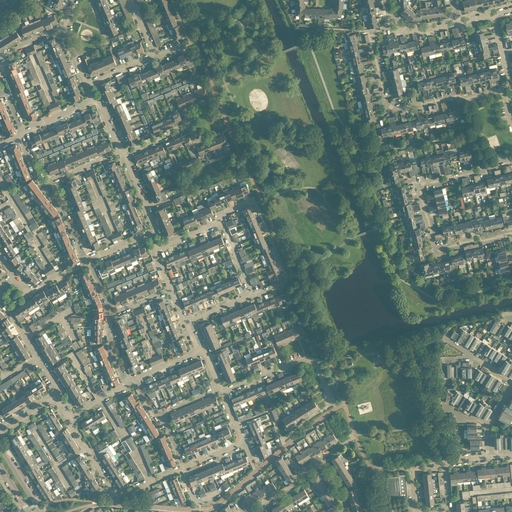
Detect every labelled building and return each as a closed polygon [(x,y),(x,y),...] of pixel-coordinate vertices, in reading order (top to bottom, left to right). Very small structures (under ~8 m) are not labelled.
[(54,1),(52,0),(50,6),(58,9),(59,6),(61,6),(62,4),(54,1)] [(439,0),(437,0),(439,17),(445,16),(444,7),(442,7),(442,6),(439,6),(439,0)] [(471,10),(468,0),(466,0),(462,1),(462,0),(458,0),(461,8),(464,7),(465,11),(471,10)] [(468,0),(471,10),(477,8),(474,0),(468,0)] [(474,0),(477,8),(482,7),(480,0),(474,0)] [(407,1),(399,2),(400,11),(401,11),(401,12),(405,15),(404,16),(405,16),(406,17),(405,17),(406,17),(406,16),(410,20),(411,19),(412,20),(421,19),(420,11),(416,11),(407,4),(407,1)] [(160,7),(163,12),(171,9),(168,3),(160,7)] [(99,8),(102,13),(110,10),(107,4),(99,8)] [(304,17),(305,17),(305,8),(305,4),(304,4),(296,4),(296,15),(304,15),(304,17)] [(361,8),(362,13),(380,9),(379,6),(374,8),(374,5),(365,7),(361,8)] [(310,8),(310,17),(318,17),(319,17),(319,9),(310,8)] [(330,9),(330,16),(341,17),(341,8),(334,8),(330,8),(330,9)] [(163,12),(165,18),(173,14),(171,9),(163,12)] [(366,17),(376,15),(375,12),(380,11),(380,9),(362,13),(363,15),(367,14),(368,17),(366,17)] [(102,13),(104,19),(112,15),(110,10),(102,13)] [(51,14),(48,16),(53,27),(52,26),(58,23),(56,20),(58,15),(56,14),(52,16),(51,14)] [(112,15),(104,19),(106,24),(113,21),(118,19),(116,14),(112,15)] [(165,18),(167,23),(175,20),(173,14),(165,18)] [(363,22),(363,24),(381,19),(380,17),(375,19),(375,16),(376,15),(366,17),(367,20),(363,22)] [(48,17),(43,20),(47,30),(53,27),(48,16),(48,17)] [(40,19),(37,20),(41,30),(46,28),(47,30),(43,20),(41,21),(40,19)] [(133,19),(128,21),(131,29),(136,26),(133,19)] [(381,19),(363,24),(364,26),(368,25),(369,28),(377,26),(376,23),(381,22),(381,19)] [(34,23),(32,24),(35,33),(41,30),(37,20),(33,22),(34,23)] [(167,23),(170,29),(179,25),(178,25),(175,20),(167,23)] [(105,25),(107,30),(115,27),(113,21),(106,24),(105,25)] [(29,23),(26,25),(30,35),(35,33),(32,24),(30,25),(29,23)] [(30,35),(26,25),(22,26),(23,28),(21,29),(24,37),(30,35)] [(172,34),(181,30),(179,25),(170,29),(171,28),(173,34),(172,34)] [(115,27),(107,30),(110,36),(118,33),(115,27)] [(455,40),(451,41),(453,48),(454,50),(460,48),(455,28),(452,29),(453,34),(454,34),(455,40)] [(458,28),(455,28),(460,48),(466,47),(464,38),(460,39),(459,33),(458,28)] [(13,34),(11,35),(16,42),(21,39),(15,30),(12,32),(13,34)] [(181,30),(172,34),(174,40),(182,36),(181,33),(182,32),(181,30)] [(473,31),(475,41),(490,37),(489,35),(484,36),(483,32),(480,33),(480,30),(473,31)] [(345,36),(347,42),(368,37),(368,34),(356,36),(356,33),(350,35),(349,32),(345,33),(345,36)] [(393,34),(390,35),(394,52),(395,55),(399,54),(401,54),(399,45),(398,42),(395,43),(393,34)] [(8,35),(5,37),(11,46),(16,42),(11,35),(9,36),(8,35)] [(384,55),(394,52),(390,35),(387,36),(389,44),(386,45),(386,43),(381,44),(384,55)] [(427,46),(429,55),(430,58),(436,57),(431,36),(428,37),(430,46),(427,46)] [(434,36),(431,36),(436,57),(442,55),(441,52),(439,44),(436,44),(434,36)] [(3,40),(1,41),(6,49),(11,46),(5,37),(2,39),(3,40)] [(347,42),(348,49),(357,46),(356,43),(369,40),(368,37),(347,42)] [(475,41),(477,47),(486,45),(485,41),(491,40),(490,37),(475,41)] [(47,43),(49,47),(60,42),(59,40),(56,41),(54,38),(49,40),(48,38),(38,43),(40,46),(47,43)] [(415,41),(411,42),(413,51),(419,49),(417,39),(414,40),(415,41)] [(451,39),(445,41),(447,50),(453,48),(453,50),(454,50),(451,41),(451,39)] [(407,41),(404,42),(407,52),(408,55),(409,55),(414,54),(414,53),(413,51),(411,42),(408,43),(407,43),(407,41)] [(443,43),(439,44),(441,52),(447,51),(447,50),(445,41),(442,41),(443,43)] [(51,46),(53,51),(61,48),(60,45),(61,44),(60,42),(49,47),(51,46)] [(130,42),(127,43),(129,45),(132,54),(136,52),(137,51),(135,45),(134,43),(131,44),(130,42)] [(140,42),(135,45),(137,51),(138,53),(144,50),(141,43),(140,42)] [(402,44),(399,45),(401,54),(407,52),(404,42),(402,42),(402,44)] [(423,57),(429,55),(427,46),(423,47),(422,42),(419,42),(423,57)] [(89,69),(92,75),(95,73),(96,74),(113,67),(113,66),(116,64),(114,59),(116,58),(111,45),(107,47),(108,49),(109,48),(112,55),(88,65),(85,59),(87,58),(86,55),(82,57),(87,70),(89,69)] [(129,45),(122,48),(125,56),(132,54),(129,45)] [(477,47),(474,48),(476,54),(480,53),(489,51),(493,50),(492,47),(488,48),(487,48),(486,45),(477,47)] [(348,49),(345,49),(347,55),(350,54),(367,50),(366,47),(358,49),(357,46),(348,49)] [(51,56),(52,58),(65,53),(64,51),(63,51),(61,48),(53,51),(55,54),(51,56)] [(125,56),(122,48),(117,50),(121,58),(125,56)] [(350,54),(347,55),(348,61),(351,61),(360,59),(359,55),(368,53),(367,50),(350,54)] [(490,57),(489,51),(480,53),(481,59),(490,57)] [(57,60),(58,62),(66,59),(65,56),(66,55),(65,53),(52,58),(53,61),(57,60)] [(185,54),(183,55),(187,64),(188,67),(194,65),(193,62),(189,54),(186,55),(185,54)] [(188,67),(187,64),(183,55),(178,57),(182,66),(183,70),(188,67)] [(178,58),(173,61),(176,69),(182,66),(178,57),(178,58)] [(58,62),(60,68),(70,64),(69,62),(67,62),(66,59),(58,62)] [(351,61),(353,67),(367,63),(366,61),(361,62),(360,59),(351,61)] [(9,67),(5,69),(6,71),(18,66),(15,61),(7,64),(9,67)] [(173,61),(167,63),(171,71),(176,69),(173,61)] [(161,64),(165,73),(171,71),(167,63),(162,65),(161,64)] [(367,63),(353,67),(354,73),(363,71),(362,67),(368,66),(367,63)] [(60,68),(63,74),(71,70),(69,67),(71,67),(70,64),(60,68)] [(161,64),(156,66),(161,78),(166,76),(165,73),(161,64)] [(497,64),(489,66),(490,69),(489,69),(491,76),(494,86),(497,86),(495,80),(500,79),(500,76),(499,73),(497,73),(496,67),(497,67),(497,64)] [(18,66),(6,71),(7,74),(9,73),(10,76),(18,73),(21,72),(19,68),(21,67),(20,66),(20,65),(18,66)] [(156,68),(151,70),(153,76),(154,78),(155,81),(161,79),(161,78),(156,66),(155,66),(156,68)] [(384,75),(385,77),(399,74),(398,68),(394,69),(389,70),(390,74),(384,75)] [(489,69),(483,70),(485,79),(489,79),(491,87),(494,86),(489,69)] [(63,74),(60,75),(62,80),(66,79),(74,75),(73,73),(72,73),(71,70),(63,74)] [(151,70),(145,72),(148,80),(154,78),(151,70)] [(483,70),(477,72),(480,82),(482,82),(482,80),(485,79),(483,70)] [(31,74),(28,75),(31,81),(33,79),(39,77),(38,76),(36,72),(31,74)] [(148,80),(145,72),(140,75),(142,81),(143,84),(144,83),(143,82),(148,80)] [(454,91),(452,82),(458,81),(458,77),(457,72),(454,73),(454,72),(447,74),(452,91),(454,91)] [(471,73),(473,82),(474,84),(480,82),(477,72),(477,73),(471,75),(471,73)] [(10,80),(11,82),(20,78),(18,73),(10,76),(11,79),(10,80)] [(139,73),(134,76),(137,84),(138,86),(138,87),(144,84),(143,84),(142,81),(140,75),(139,73)] [(471,73),(465,75),(468,89),(471,89),(470,83),(473,82),(471,73)] [(355,76),(356,82),(370,79),(370,76),(365,78),(364,74),(355,76)] [(391,79),(392,82),(401,80),(399,74),(385,77),(385,80),(391,79)] [(447,74),(441,75),(443,84),(447,83),(449,92),(452,91),(447,74)] [(67,84),(67,85),(76,81),(75,76),(74,75),(66,79),(68,84),(67,84)] [(425,75),(422,76),(423,80),(426,94),(429,93),(427,88),(431,87),(429,80),(429,78),(426,79),(425,75)] [(435,75),(428,76),(429,78),(429,80),(431,87),(431,88),(438,87),(435,77),(435,75)] [(441,75),(435,77),(438,87),(440,86),(440,85),(443,84),(441,75)] [(465,75),(459,76),(458,77),(458,81),(460,80),(461,85),(465,84),(466,90),(468,89),(465,75)] [(129,81),(128,81),(131,90),(138,87),(138,86),(137,84),(134,76),(132,76),(128,78),(129,81)] [(422,76),(416,78),(416,81),(417,85),(419,90),(422,89),(424,95),(426,94),(423,80),(422,76)] [(33,79),(31,81),(33,86),(36,85),(41,83),(39,77),(33,79)] [(13,84),(15,87),(22,84),(20,78),(11,82),(12,85),(13,84)] [(356,82),(358,88),(368,86),(367,86),(366,82),(371,81),(370,79),(356,82)] [(387,87),(387,90),(402,86),(401,80),(392,82),(392,86),(387,87)] [(67,85),(70,90),(77,87),(76,84),(77,83),(76,81),(67,85)] [(101,89),(102,91),(111,87),(109,81),(101,85),(102,88),(101,89)] [(13,91),(14,94),(23,90),(25,89),(22,84),(15,87),(16,90),(13,91)] [(359,94),(369,92),(368,86),(358,88),(358,89),(359,88),(360,94),(359,94)] [(402,86),(387,90),(388,92),(394,91),(394,95),(404,93),(402,86)] [(70,96),(70,97),(81,92),(80,89),(79,90),(77,87),(70,90),(72,96),(70,96)] [(102,97),(103,98),(114,93),(111,87),(102,91),(104,96),(102,97)] [(201,87),(198,89),(202,99),(208,96),(204,88),(202,89),(201,87)] [(195,92),(193,93),(197,101),(202,99),(198,89),(194,90),(195,92)] [(17,96),(18,99),(26,96),(23,90),(14,94),(15,96),(17,96)] [(81,92),(70,97),(72,102),(80,99),(79,96),(82,94),(81,92)] [(147,92),(141,94),(144,100),(150,98),(147,92)] [(190,92),(187,93),(191,103),(197,101),(193,93),(191,94),(190,92)] [(359,94),(361,101),(369,98),(369,95),(370,94),(369,92),(359,94)] [(105,98),(107,103),(116,99),(114,93),(103,98),(103,99),(105,98)] [(184,97),(182,97),(185,106),(191,103),(187,93),(183,95),(184,97)] [(18,103),(19,105),(28,101),(26,96),(18,99),(19,102),(18,103)] [(116,99),(107,103),(108,105),(109,105),(111,108),(114,107),(118,105),(121,104),(122,103),(120,97),(116,99)] [(185,106),(182,97),(180,98),(179,97),(176,98),(180,108),(185,106)] [(361,101),(362,107),(376,103),(376,101),(370,102),(369,98),(361,101)] [(21,107),(23,110),(30,107),(28,101),(19,105),(20,107),(21,107)] [(362,107),(363,113),(372,111),(372,107),(377,106),(376,103),(362,107)] [(114,107),(116,113),(124,109),(121,104),(114,107)] [(23,114),(24,116),(35,111),(33,112),(30,107),(23,110),(24,113),(23,114)] [(447,107),(444,108),(448,122),(454,121),(452,112),(448,112),(447,107)] [(443,114),(440,115),(442,124),(448,122),(444,108),(442,108),(443,114)] [(456,111),(452,112),(454,121),(460,119),(460,118),(463,117),(462,114),(462,111),(461,108),(455,109),(456,111)] [(116,116),(117,118),(126,115),(124,109),(116,113),(117,116),(116,116)] [(418,117),(414,117),(414,121),(415,121),(416,124),(414,125),(415,128),(417,128),(417,129),(423,128),(419,110),(416,111),(418,117)] [(422,110),(419,110),(423,128),(430,126),(427,116),(427,117),(424,118),(422,110)] [(0,113),(0,118),(0,120),(9,117),(6,111),(0,113)] [(35,111),(24,116),(25,118),(28,117),(29,120),(37,117),(35,111)] [(172,114),(174,117),(177,124),(179,123),(178,121),(181,119),(178,111),(172,114)] [(372,111),(363,113),(366,122),(372,121),(371,118),(375,117),(375,114),(373,114),(372,111)] [(92,112),(89,113),(92,121),(94,125),(102,122),(100,116),(98,117),(96,112),(92,114),(92,112)] [(89,113),(84,115),(88,125),(87,123),(92,121),(89,113)] [(433,114),(427,116),(429,125),(434,124),(435,123),(433,114)] [(436,114),(433,114),(435,123),(436,125),(442,124),(440,115),(436,115),(436,114)] [(84,117),(79,119),(82,127),(88,125),(84,115),(84,116),(84,117)] [(119,120),(121,123),(128,120),(126,115),(117,118),(118,121),(119,120)] [(394,116),(391,117),(395,134),(401,133),(399,124),(396,125),(394,116)] [(3,125),(11,122),(9,117),(0,120),(3,125)] [(174,117),(168,119),(171,127),(177,124),(174,117)] [(390,126),(387,127),(389,136),(395,134),(391,117),(388,118),(390,126)] [(403,123),(399,124),(401,133),(407,132),(404,117),(401,118),(403,123)] [(406,117),(404,117),(407,132),(413,130),(413,129),(415,128),(414,125),(412,125),(411,121),(408,122),(406,117)] [(79,119),(73,121),(77,129),(82,127),(79,119)] [(168,119),(163,121),(166,129),(171,127),(168,119)] [(121,123),(123,129),(130,126),(128,120),(121,123)] [(73,121),(68,124),(70,130),(71,132),(77,129),(73,121)] [(163,121),(157,124),(160,131),(166,129),(163,121)] [(11,122),(3,125),(5,131),(14,127),(12,122),(11,122)] [(67,122),(62,125),(65,132),(66,136),(72,134),(70,130),(68,124),(67,122)] [(379,123),(376,124),(378,133),(378,134),(378,135),(377,135),(378,138),(382,137),(383,137),(389,136),(387,127),(383,128),(383,126),(380,127),(379,123)] [(160,131),(157,124),(152,126),(155,134),(160,131)] [(62,125),(56,127),(59,135),(65,132),(62,125)] [(124,135),(133,131),(130,126),(123,129),(125,134),(124,135)] [(5,131),(4,131),(7,137),(15,133),(14,130),(15,130),(14,127),(5,131)] [(57,128),(51,131),(54,138),(60,136),(59,135),(56,127),(57,128)] [(124,135),(126,140),(135,137),(137,136),(135,130),(133,131),(124,135)] [(51,131),(46,133),(49,141),(54,138),(51,131)] [(40,134),(43,143),(49,141),(46,133),(40,135),(40,134)] [(40,134),(34,136),(38,145),(37,144),(43,142),(43,143),(40,134)] [(184,135),(182,136),(187,146),(192,144),(189,136),(186,137),(184,135)] [(224,135),(218,138),(223,148),(226,146),(225,145),(228,144),(224,135)] [(38,145),(34,136),(32,137),(32,139),(29,140),(32,148),(38,145)] [(182,136),(177,138),(180,146),(185,143),(186,146),(187,146),(182,136)] [(135,137),(126,140),(127,143),(128,142),(130,146),(138,142),(135,137)] [(177,138),(171,140),(174,148),(180,146),(177,138)] [(218,138),(213,140),(216,148),(218,147),(219,149),(223,148),(218,138)] [(171,140),(165,143),(167,147),(169,150),(170,154),(176,152),(174,148),(171,140)] [(213,140),(207,142),(212,152),(215,151),(214,149),(216,148),(213,140)] [(105,141),(101,142),(106,154),(106,152),(111,150),(108,141),(106,142),(105,141)] [(102,144),(97,146),(100,154),(101,156),(106,154),(101,142),(102,144)] [(207,142),(202,145),(205,153),(207,152),(208,154),(212,152),(207,142)] [(162,144),(156,146),(160,155),(162,154),(163,156),(166,154),(162,144)] [(8,148),(5,149),(7,155),(8,155),(10,154),(20,150),(19,147),(17,148),(16,145),(8,148)] [(94,145),(90,147),(95,157),(100,154),(97,146),(95,147),(94,145)] [(205,153),(202,145),(196,147),(200,157),(204,155),(203,154),(205,153)] [(156,146),(151,149),(155,159),(158,157),(158,156),(160,155),(156,146)] [(88,150),(85,151),(89,159),(95,157),(90,147),(87,148),(88,150)] [(151,149),(145,151),(149,159),(151,159),(152,160),(155,159),(151,149)] [(457,150),(458,153),(460,159),(460,162),(463,161),(464,166),(467,165),(464,152),(463,149),(457,150)] [(7,161),(9,160),(22,155),(20,150),(10,154),(8,155),(9,158),(7,159),(6,160),(7,161)] [(83,150),(79,151),(83,161),(89,159),(85,151),(83,152),(83,150)] [(470,150),(464,152),(467,165),(470,164),(469,159),(472,159),(470,150)] [(76,154),(74,155),(78,164),(83,161),(79,151),(76,153),(76,154)] [(145,151),(140,153),(144,163),(147,162),(147,160),(149,159),(145,151)] [(460,159),(458,153),(456,154),(455,151),(449,152),(451,163),(453,162),(453,161),(460,159)] [(443,152),(437,153),(437,155),(439,164),(442,163),(443,168),(446,167),(445,163),(443,154),(443,152)] [(449,152),(443,154),(445,163),(451,161),(451,163),(449,152)] [(144,163),(140,153),(134,156),(138,164),(140,163),(140,165),(144,163)] [(12,166),(15,164),(24,161),(21,155),(22,155),(9,160),(12,166)] [(72,155),(68,156),(72,166),(78,164),(74,155),(72,156),(72,155)] [(65,159),(63,160),(68,170),(67,168),(72,166),(68,156),(65,157),(65,159)] [(431,157),(426,158),(428,167),(431,166),(433,178),(436,177),(435,170),(434,165),(431,157)] [(403,160),(404,162),(406,171),(412,169),(409,161),(409,158),(404,160),(403,160)] [(425,167),(428,167),(426,158),(420,159),(423,173),(426,172),(425,167)] [(415,159),(409,161),(412,169),(415,169),(416,173),(419,172),(415,159)] [(63,160),(58,162),(62,172),(68,170),(63,160)] [(107,165),(109,171),(120,166),(119,164),(116,165),(114,162),(112,163),(111,160),(103,163),(104,164),(107,165)] [(26,166),(24,161),(15,164),(12,166),(14,172),(18,170),(26,166)] [(55,162),(52,163),(56,173),(61,171),(62,172),(58,162),(56,163),(55,162)] [(389,163),(388,163),(389,166),(389,165),(389,166),(390,168),(397,173),(400,172),(398,164),(393,165),(392,162),(389,163)] [(56,173),(52,163),(48,164),(49,166),(47,167),(50,175),(56,173)] [(18,170),(20,175),(28,172),(26,166),(18,170)] [(109,171),(108,171),(110,177),(113,176),(121,172),(119,169),(121,169),(120,166),(110,170),(109,171)] [(387,169),(388,173),(387,173),(386,174),(386,176),(386,178),(389,177),(398,175),(397,173),(390,168),(387,169)] [(142,174),(145,180),(154,176),(156,175),(154,169),(142,174)] [(28,172),(20,175),(22,181),(20,182),(22,185),(31,179),(28,172)] [(113,182),(115,181),(124,177),(123,175),(122,176),(121,172),(113,176),(114,179),(112,180),(113,182)] [(480,174),(477,175),(481,194),(481,195),(487,194),(487,193),(484,182),(481,183),(480,174)] [(500,174),(498,175),(500,184),(506,183),(504,175),(500,175),(500,174)] [(398,175),(389,177),(391,183),(404,180),(403,177),(399,178),(398,175)] [(476,184),(473,185),(475,193),(475,195),(481,194),(477,175),(474,176),(476,184)] [(487,181),(484,182),(486,188),(494,186),(492,177),(492,175),(486,177),(487,181)] [(147,183),(148,185),(156,181),(154,176),(145,180),(146,183),(147,183)] [(115,181),(117,187),(125,183),(124,180),(125,180),(124,177),(115,181)] [(468,177),(465,178),(469,195),(475,193),(473,185),(470,185),(468,177)] [(469,195),(465,178),(462,179),(464,187),(461,187),(464,199),(470,198),(469,195)] [(65,187),(66,189),(75,185),(81,183),(80,181),(79,180),(77,181),(77,179),(75,179),(67,182),(68,185),(65,187)] [(25,185),(29,190),(36,184),(32,180),(25,185)] [(148,185),(151,190),(159,187),(156,181),(148,185)] [(117,187),(120,192),(129,188),(128,186),(127,187),(125,183),(117,187)] [(30,196),(32,195),(39,189),(36,184),(29,190),(27,191),(30,196)] [(240,184),(234,187),(235,188),(238,196),(239,198),(244,196),(241,186),(240,184)] [(246,184),(241,186),(244,196),(247,195),(246,193),(249,192),(246,184)] [(395,188),(396,194),(405,192),(404,189),(409,187),(408,184),(395,188)] [(68,191),(69,194),(77,191),(75,185),(66,189),(67,191),(68,191)] [(152,196),(161,192),(159,187),(151,190),(153,196),(152,196)] [(121,198),(123,197),(131,194),(129,188),(120,192),(120,193),(118,193),(121,198)] [(228,188),(223,191),(224,193),(227,201),(233,199),(229,191),(228,188)] [(235,188),(229,191),(233,199),(238,196),(235,188)] [(426,195),(427,198),(443,194),(442,188),(433,190),(434,193),(426,195)] [(32,195),(36,199),(43,194),(39,189),(32,195)] [(69,198),(70,200),(80,196),(77,191),(69,194),(71,197),(69,198)] [(161,192),(152,196),(154,202),(161,199),(162,201),(167,199),(163,191),(161,192)] [(224,193),(218,195),(222,203),(227,201),(224,193)] [(36,199),(40,204),(47,199),(43,194),(36,199)] [(131,194),(123,197),(126,203),(133,200),(131,194)] [(213,198),(213,199),(217,207),(216,206),(222,203),(218,195),(213,198)] [(73,202),(74,205),(82,202),(80,196),(70,200),(71,202),(73,202)] [(399,205),(402,205),(410,203),(408,203),(407,199),(408,199),(408,197),(398,199),(399,205)] [(40,204),(38,205),(40,208),(40,209),(41,210),(43,209),(51,203),(50,203),(47,199),(40,204)] [(208,201),(210,207),(213,215),(212,211),(214,210),(213,209),(217,207),(213,199),(208,201)] [(124,203),(127,209),(134,206),(133,202),(134,202),(133,200),(126,203),(124,203)] [(429,207),(430,210),(446,206),(445,200),(436,202),(437,205),(429,207)] [(164,207),(173,204),(172,201),(162,206),(162,208),(155,211),(156,215),(155,215),(163,233),(164,232),(165,236),(173,233),(174,235),(184,230),(184,228),(175,232),(164,207)] [(72,212),(82,208),(84,207),(82,202),(74,205),(75,208),(74,209),(75,211),(72,212)] [(43,209),(47,214),(55,208),(51,203),(43,209)] [(11,206),(4,210),(8,216),(10,214),(15,212),(13,209),(11,206)] [(127,209),(129,214),(138,211),(137,208),(136,209),(134,206),(127,209)] [(203,206),(198,208),(199,211),(202,219),(208,217),(204,209),(203,206)] [(241,211),(243,216),(253,212),(251,206),(243,209),(241,210),(241,211)] [(403,211),(404,216),(413,214),(412,211),(421,209),(420,206),(403,211)] [(446,206),(430,210),(430,213),(438,211),(439,214),(448,212),(446,206)] [(210,207),(204,209),(208,217),(213,215),(210,207)] [(47,214),(51,218),(58,212),(55,208),(47,214)] [(75,214),(76,217),(84,214),(82,208),(72,212),(73,215),(75,214)] [(127,215),(128,218),(128,217),(130,217),(131,220),(139,217),(138,214),(139,213),(138,211),(129,214),(127,215)] [(199,211),(193,214),(197,223),(197,222),(202,219),(199,211)] [(51,220),(54,226),(63,222),(60,217),(58,212),(51,218),(51,220)] [(243,216),(245,222),(255,218),(253,212),(243,216)] [(84,214),(76,217),(77,220),(76,221),(77,223),(86,220),(89,218),(87,213),(84,214)] [(187,213),(181,216),(183,219),(184,223),(186,228),(192,225),(188,217),(187,213)] [(194,215),(188,217),(192,225),(197,223),(193,214),(194,215)] [(131,220),(129,221),(131,226),(132,226),(134,225),(143,222),(142,219),(140,220),(139,217),(131,220)] [(86,220),(77,223),(78,226),(79,225),(81,228),(88,225),(92,224),(89,218),(86,220)] [(119,219),(114,221),(116,226),(121,224),(123,223),(121,218),(119,219)] [(255,218),(245,222),(248,227),(258,223),(255,218)] [(406,222),(407,228),(416,226),(415,223),(423,221),(423,218),(406,222)] [(477,219),(478,222),(480,232),(481,235),(484,234),(483,230),(485,229),(484,220),(483,218),(477,219)] [(232,219),(225,222),(228,229),(229,229),(235,227),(233,221),(232,219)] [(51,231),(50,232),(51,233),(56,231),(56,232),(65,228),(63,222),(54,226),(51,227),(52,230),(51,231)] [(143,222),(134,225),(132,226),(135,231),(132,232),(133,235),(141,232),(140,230),(142,228),(141,225),(144,224),(143,222)] [(478,222),(472,223),(473,229),(474,233),(475,233),(477,233),(478,232),(480,232),(478,222)] [(260,229),(258,223),(248,227),(250,233),(260,229)] [(81,232),(82,234),(91,231),(88,225),(81,228),(82,231),(81,232)] [(3,226),(0,228),(0,235),(9,230),(9,229),(8,227),(5,228),(6,229),(5,229),(3,226)] [(235,227),(229,229),(231,235),(238,232),(236,226),(235,227)] [(408,237),(412,236),(420,234),(419,230),(421,230),(420,228),(416,229),(416,226),(407,228),(406,228),(408,237)] [(443,230),(443,233),(444,236),(448,235),(448,236),(450,236),(448,226),(442,228),(443,230)] [(56,232),(58,237),(67,234),(64,228),(65,228),(56,232)] [(251,233),(250,233),(251,236),(252,239),(255,237),(262,234),(260,229),(251,233)] [(9,230),(0,235),(0,237),(2,241),(9,237),(12,235),(9,230)] [(28,232),(24,234),(25,236),(25,235),(27,238),(26,238),(27,240),(30,238),(31,237),(32,238),(34,236),(30,230),(28,232)] [(84,236),(85,239),(93,236),(91,231),(82,234),(83,237),(84,236)] [(58,237),(61,243),(69,239),(67,234),(58,237)] [(255,237),(257,243),(265,240),(262,234),(255,237)] [(93,236),(85,239),(86,243),(85,243),(86,245),(95,242),(97,241),(98,241),(96,235),(93,236)] [(3,247),(3,248),(12,242),(9,237),(2,241),(5,246),(3,247)] [(221,237),(216,239),(219,247),(220,250),(226,248),(224,244),(221,237)] [(69,239),(61,243),(63,248),(71,245),(69,239)] [(216,239),(210,241),(213,249),(219,247),(216,239)] [(254,244),(256,250),(257,250),(259,249),(267,245),(267,244),(265,240),(257,243),(254,244)] [(423,240),(413,242),(415,248),(423,246),(423,245),(423,243),(422,242),(424,241),(423,240)] [(496,250),(493,251),(494,256),(495,257),(498,256),(506,254),(505,250),(506,250),(506,246),(504,241),(502,241),(501,242),(501,240),(497,241),(498,246),(499,249),(496,250)] [(97,241),(86,245),(87,248),(91,246),(92,249),(95,248),(96,251),(108,246),(107,243),(100,246),(97,241)] [(210,241),(204,244),(208,251),(209,255),(215,253),(213,249),(210,241)] [(3,248),(6,253),(13,248),(10,243),(12,242),(3,248)] [(478,243),(475,244),(478,257),(479,260),(485,258),(483,247),(479,248),(478,243)] [(204,244),(199,246),(202,254),(204,257),(209,255),(208,251),(204,244)] [(63,248),(65,254),(74,250),(71,245),(63,248)] [(262,251),(263,254),(271,250),(268,245),(267,245),(259,249),(260,252),(262,251)] [(412,249),(414,254),(422,252),(421,249),(426,248),(425,245),(423,246),(415,248),(412,249)] [(29,250),(27,251),(29,255),(31,253),(35,251),(34,248),(33,248),(31,246),(28,248),(29,250)] [(199,246),(193,248),(197,256),(196,256),(198,259),(198,260),(204,257),(202,254),(199,246)] [(463,247),(465,254),(467,260),(473,259),(471,250),(468,251),(467,246),(463,247)] [(141,247),(138,248),(142,256),(142,257),(148,255),(145,247),(141,248),(141,247)] [(13,248),(6,253),(9,258),(16,253),(13,248)] [(138,248),(133,250),(133,252),(136,258),(137,259),(137,261),(140,260),(138,257),(140,256),(142,256),(138,248)] [(188,251),(191,258),(192,261),(198,259),(196,256),(197,256),(193,248),(188,251)] [(67,259),(77,255),(74,250),(65,254),(68,259),(67,259)] [(187,250),(182,252),(185,259),(186,262),(186,263),(187,265),(189,265),(188,263),(192,261),(192,260),(191,258),(190,257),(188,251),(187,250)] [(263,254),(260,255),(262,261),(266,259),(273,256),(271,250),(263,254)] [(133,252),(128,254),(131,262),(137,259),(136,258),(133,252)] [(181,265),(186,263),(185,259),(182,252),(176,254),(181,265)] [(246,254),(241,256),(242,260),(243,262),(250,259),(248,253),(246,254)] [(9,260),(12,265),(13,265),(18,261),(21,259),(18,254),(13,257),(9,260)] [(128,254),(122,256),(126,264),(127,267),(132,265),(131,262),(128,254)] [(181,265),(176,254),(171,257),(174,264),(175,268),(181,265)] [(458,254),(456,255),(459,265),(467,263),(467,260),(465,254),(458,256),(458,254)] [(498,256),(495,257),(496,263),(499,262),(509,260),(509,263),(511,262),(511,261),(511,256),(507,257),(506,254),(498,256)] [(77,255),(67,259),(69,265),(77,262),(76,258),(78,258),(77,255)] [(122,256),(117,259),(120,266),(126,264),(122,256)] [(266,259),(268,265),(275,262),(273,256),(266,259)] [(174,264),(171,257),(165,259),(168,267),(174,264)] [(120,266),(117,259),(111,261),(115,269),(120,266)] [(447,261),(443,262),(445,271),(450,269),(450,270),(453,270),(452,266),(453,266),(452,260),(451,260),(449,261),(448,259),(446,260),(447,261)] [(18,261),(13,265),(15,269),(19,274),(20,273),(21,272),(25,268),(27,266),(21,260),(18,261)] [(111,260),(105,262),(110,273),(116,271),(115,269),(111,261),(111,260)] [(499,262),(500,268),(509,266),(508,263),(509,263),(509,260),(499,262)] [(98,269),(102,278),(108,275),(108,276),(109,276),(108,274),(110,273),(105,262),(103,263),(103,264),(100,266),(101,268),(98,269)] [(268,265),(270,270),(278,267),(275,262),(268,265)] [(438,262),(436,262),(439,272),(445,271),(443,262),(438,263),(438,262)] [(428,263),(417,266),(417,267),(419,270),(421,270),(421,274),(424,273),(428,265),(428,263)] [(252,271),(255,270),(252,265),(244,268),(247,274),(248,273),(252,271)] [(428,265),(424,273),(425,275),(425,278),(434,276),(433,273),(431,265),(428,266),(428,265)] [(21,272),(20,273),(23,276),(24,274),(26,276),(31,270),(27,266),(25,268),(21,272)] [(214,266),(208,268),(209,271),(211,274),(216,272),(216,270),(214,266)] [(267,272),(269,277),(273,276),(280,273),(278,267),(270,270),(267,272)] [(31,270),(26,276),(30,280),(36,274),(31,270)] [(82,281),(90,278),(87,272),(85,273),(83,270),(77,273),(78,276),(77,276),(80,282),(82,281)] [(30,280),(29,281),(33,285),(39,279),(38,278),(40,276),(37,272),(36,274),(30,280)] [(273,276),(269,277),(271,282),(275,281),(275,282),(280,280),(282,278),(280,273),(273,276)] [(237,274),(231,277),(233,280),(236,287),(241,285),(238,277),(237,274)] [(82,281),(84,287),(93,283),(92,284),(89,278),(90,278),(82,281)] [(151,279),(152,281),(156,291),(156,289),(161,287),(158,279),(156,279),(155,278),(151,279)] [(233,280),(227,282),(230,289),(236,287),(233,280)] [(66,281),(63,282),(70,293),(73,291),(66,281)] [(152,281),(147,283),(151,293),(156,291),(152,281)] [(63,282),(60,284),(67,295),(70,293),(63,282)] [(144,282),(140,284),(145,294),(150,292),(151,293),(147,283),(145,284),(144,282)] [(227,282),(221,284),(225,292),(230,289),(227,282)] [(84,287),(80,289),(83,294),(86,293),(94,289),(93,287),(94,287),(93,283),(92,284),(84,287)] [(56,285),(51,288),(58,298),(59,301),(67,296),(67,295),(60,284),(57,286),(56,285)] [(138,287),(136,288),(139,296),(145,294),(140,284),(137,285),(138,287)] [(221,284),(216,287),(219,294),(225,292),(221,284)] [(58,298),(51,288),(48,290),(47,287),(44,289),(52,301),(58,298)] [(133,287),(129,289),(134,299),(139,296),(136,288),(134,289),(133,287)] [(210,287),(204,290),(205,292),(208,300),(214,297),(211,290),(210,287)] [(216,288),(211,290),(214,297),(219,295),(219,294),(216,287),(216,288)] [(40,293),(38,294),(45,304),(45,303),(50,300),(43,289),(39,292),(40,293)] [(86,298),(87,299),(97,294),(95,289),(94,289),(86,293),(83,294),(84,298),(85,298),(86,298)] [(127,292),(125,293),(129,302),(128,301),(134,299),(129,289),(126,290),(127,292)] [(205,292),(200,295),(203,302),(208,300),(205,292)] [(289,292),(283,294),(286,302),(287,304),(293,302),(292,299),(289,292)] [(123,305),(118,293),(115,295),(116,296),(113,297),(117,306),(122,303),(123,305)] [(118,293),(123,305),(129,302),(125,293),(119,295),(118,293)] [(38,294),(33,297),(34,298),(38,305),(39,307),(40,306),(40,307),(44,305),(44,304),(45,304),(44,303),(38,294)] [(87,299),(89,304),(92,303),(100,300),(97,294),(87,299)] [(187,296),(189,299),(192,307),(197,304),(194,297),(193,294),(187,296)] [(280,295),(277,296),(280,302),(280,304),(282,307),(283,310),(288,307),(287,304),(286,302),(283,294),(280,295)] [(200,295),(194,297),(197,304),(203,302),(200,295)] [(277,296),(272,299),(275,306),(280,304),(277,296)] [(34,298),(29,301),(33,308),(38,305),(34,298)] [(183,303),(182,303),(183,307),(185,306),(186,309),(192,307),(189,299),(183,302),(183,303)] [(272,299),(266,301),(269,308),(275,306),(272,299)] [(95,309),(95,308),(102,305),(100,300),(92,303),(95,309)] [(155,303),(153,304),(155,310),(158,309),(165,305),(163,300),(155,303)] [(26,302),(23,303),(24,304),(28,311),(29,311),(33,308),(29,301),(27,302),(26,302)] [(266,301),(261,303),(264,311),(269,308),(266,301)] [(254,303),(249,306),(253,316),(259,314),(258,313),(255,306),(254,303)] [(261,303),(255,306),(258,313),(264,311),(261,303)] [(19,308),(23,315),(25,317),(25,318),(28,316),(30,314),(29,311),(28,311),(24,304),(24,305),(21,307),(19,308)] [(158,309),(160,314),(170,310),(168,304),(158,309)] [(90,317),(103,317),(103,311),(102,306),(102,305),(95,308),(96,311),(95,311),(95,313),(92,313),(91,317),(90,317)] [(249,306),(243,308),(247,318),(248,319),(253,316),(249,306)] [(15,310),(14,311),(18,318),(23,315),(19,308),(18,307),(15,309),(15,310)] [(243,308),(237,310),(241,318),(242,321),(247,318),(243,308)] [(160,314),(162,319),(173,315),(170,310),(160,314)] [(237,310),(232,313),(235,320),(241,318),(237,310)] [(232,313),(226,315),(230,323),(231,326),(236,323),(235,320),(232,313)] [(118,319),(114,321),(116,326),(124,323),(127,321),(124,314),(117,317),(118,319)] [(162,319),(160,321),(161,324),(160,324),(161,327),(165,325),(172,322),(170,317),(173,315),(162,319)] [(230,323),(226,315),(221,318),(224,325),(230,323)] [(7,318),(6,319),(0,322),(0,329),(6,326),(10,323),(7,318)] [(488,320),(487,321),(491,323),(489,326),(487,330),(493,333),(495,329),(497,330),(499,327),(498,326),(499,324),(498,324),(499,322),(494,319),(488,320)] [(165,325),(167,331),(175,327),(174,326),(175,325),(174,321),(172,322),(165,325)] [(211,323),(210,323),(209,321),(205,323),(204,322),(199,325),(200,325),(211,349),(220,345),(219,345),(218,343),(219,343),(216,336),(216,337),(214,332),(215,332),(212,325),(211,326),(210,323),(211,323)] [(35,322),(33,324),(34,326),(28,330),(30,333),(38,328),(38,326),(37,326),(35,322)] [(503,333),(507,336),(511,328),(511,322),(510,327),(507,325),(506,326),(500,337),(503,333)] [(118,330),(118,332),(126,328),(124,323),(115,327),(116,330),(118,330)] [(493,333),(500,337),(506,326),(501,323),(500,325),(499,324),(498,326),(499,327),(497,330),(495,329),(493,333)] [(299,325),(296,327),(300,336),(306,334),(302,324),(301,324),(302,325),(300,326),(299,325)] [(1,331),(4,336),(11,332),(8,327),(1,331)] [(167,331),(169,336),(177,333),(175,327),(167,331)] [(293,329),(291,330),(294,338),(300,336),(296,327),(293,328),(293,329)] [(117,332),(119,338),(126,335),(128,334),(126,328),(118,332),(117,332)] [(152,330),(148,332),(151,338),(152,337),(154,336),(159,334),(156,329),(153,330),(152,330)] [(462,341),(463,342),(464,340),(463,339),(465,336),(467,337),(469,334),(462,329),(459,334),(456,333),(453,338),(461,343),(462,341)] [(288,330),(285,331),(289,341),(294,338),(291,330),(289,331),(288,330)] [(38,342),(39,343),(46,339),(43,334),(44,334),(42,331),(37,335),(38,337),(34,339),(37,343),(38,342)] [(282,333),(280,334),(283,343),(289,341),(285,331),(282,333)] [(5,343),(10,340),(17,335),(14,337),(11,332),(4,336),(6,339),(4,341),(5,343)] [(169,336),(172,342),(182,337),(179,338),(177,333),(169,336)] [(63,336),(59,338),(62,343),(66,341),(70,338),(69,335),(68,336),(66,334),(63,336)] [(154,336),(152,337),(153,340),(154,343),(160,340),(161,340),(159,334),(154,336)] [(283,343),(280,334),(278,335),(277,334),(274,336),(278,345),(283,343)] [(463,344),(468,348),(475,337),(469,334),(467,337),(465,336),(463,339),(464,340),(463,342),(464,343),(463,344)] [(10,340),(5,343),(6,344),(12,343),(13,345),(20,340),(17,335),(10,340)] [(101,335),(93,335),(93,339),(90,340),(90,344),(98,343),(98,341),(101,341),(101,335)] [(119,338),(118,338),(120,344),(121,344),(128,341),(126,336),(126,335),(119,338)] [(174,341),(177,346),(184,343),(182,337),(172,342),(174,341)] [(474,349),(475,350),(476,348),(475,347),(477,344),(480,345),(482,341),(475,337),(468,348),(473,351),(474,349)] [(41,349),(42,349),(49,344),(46,339),(39,343),(42,349),(41,349)] [(122,350),(133,345),(131,339),(128,341),(121,344),(123,349),(122,350)] [(13,345),(16,350),(23,346),(20,340),(13,345)] [(160,340),(154,343),(155,346),(156,348),(160,346),(161,346),(163,346),(160,340)] [(475,352),(480,355),(487,344),(482,341),(480,345),(477,344),(475,347),(476,348),(475,350),(476,350),(475,352)] [(42,349),(45,354),(55,348),(52,343),(49,344),(42,349)] [(177,346),(173,348),(176,355),(176,356),(185,352),(184,350),(187,349),(184,343),(177,346)] [(98,344),(90,345),(92,350),(94,355),(95,354),(105,350),(106,350),(105,347),(104,347),(103,347),(102,345),(98,346),(98,344)] [(272,344),(267,346),(271,357),(277,354),(272,344)] [(482,358),(484,359),(492,347),(487,344),(480,355),(482,352),(484,354),(482,358)] [(122,352),(122,353),(123,356),(132,352),(131,349),(133,348),(132,345),(132,346),(123,349),(122,350),(123,352),(122,352)] [(16,350),(19,355),(28,350),(25,347),(24,347),(23,346),(16,350)] [(266,346),(261,348),(262,352),(266,359),(271,357),(267,346),(266,346)] [(490,357),(492,358),(497,350),(492,347),(484,359),(487,361),(490,357)] [(45,354),(48,359),(58,353),(55,348),(45,354)] [(216,354),(218,359),(229,355),(226,349),(216,354)] [(261,349),(256,351),(257,354),(260,361),(266,359),(262,352),(261,349)] [(28,350),(19,355),(22,359),(19,360),(21,363),(25,361),(24,359),(30,356),(27,351),(28,350)] [(95,354),(98,360),(106,356),(108,356),(107,353),(106,352),(105,350),(95,354)] [(255,350),(250,353),(251,356),(254,364),(260,361),(257,354),(256,351),(255,350)] [(492,364),(494,365),(502,353),(497,350),(492,358),(494,360),(492,364)] [(124,355),(127,361),(136,357),(137,356),(136,354),(135,351),(132,352),(123,356),(124,355)] [(58,353),(48,359),(51,364),(61,358),(58,353)] [(500,363),(502,364),(507,356),(502,353),(494,365),(497,367),(500,363)] [(218,359),(221,365),(228,362),(231,361),(229,355),(218,359)] [(106,356),(98,360),(96,361),(98,366),(109,362),(106,356)] [(254,364),(251,356),(245,359),(249,366),(254,364)] [(502,364),(499,369),(511,377),(511,376),(511,359),(511,360),(510,362),(505,359),(507,356),(502,364)] [(126,367),(136,363),(139,362),(136,357),(127,361),(127,363),(126,363),(128,367),(126,367)] [(59,376),(62,381),(71,375),(70,372),(69,373),(64,366),(65,365),(64,362),(68,359),(67,358),(57,364),(58,366),(54,368),(57,374),(58,373),(59,375),(59,376)] [(201,360),(195,362),(198,370),(200,373),(205,371),(201,360)] [(353,365),(351,361),(341,365),(343,369),(353,365)] [(101,365),(103,371),(112,367),(111,367),(109,362),(101,365)] [(195,362),(190,365),(194,375),(200,373),(198,370),(195,362)] [(221,365),(223,370),(230,367),(228,362),(221,365)] [(136,363),(126,367),(129,373),(136,370),(136,371),(142,369),(140,365),(138,366),(136,363)] [(453,369),(453,366),(452,366),(451,364),(445,364),(445,377),(452,377),(452,372),(454,372),(454,369),(453,369)] [(454,366),(453,366),(453,369),(454,369),(454,372),(452,372),(452,377),(460,377),(460,364),(454,364),(454,366)] [(190,365),(184,367),(189,378),(194,375),(190,365)] [(475,368),(472,376),(473,377),(478,380),(486,367),(483,366),(481,370),(478,369),(476,368),(475,368)] [(101,376),(102,378),(113,373),(113,371),(114,371),(112,367),(103,371),(105,374),(104,374),(101,376)] [(184,367),(178,370),(179,372),(180,372),(183,380),(189,378),(184,367)] [(223,370),(225,376),(233,373),(230,367),(223,370)] [(478,380),(483,383),(488,375),(486,373),(488,369),(486,367),(478,380)] [(162,372),(161,373),(162,377),(163,379),(166,386),(167,390),(173,387),(171,384),(172,384),(168,376),(165,378),(162,372)] [(179,372),(174,374),(177,381),(179,385),(184,383),(183,380),(180,372),(179,372)] [(299,372),(293,374),(296,382),(302,379),(299,372)] [(488,375),(483,383),(488,386),(487,388),(490,390),(491,387),(496,390),(502,380),(489,372),(488,375)] [(106,382),(116,378),(113,373),(102,378),(104,383),(106,382)] [(233,373),(225,376),(228,382),(235,379),(233,373)] [(174,374),(168,376),(172,384),(177,381),(174,374)] [(293,374),(288,376),(292,386),(298,384),(296,382),(293,374)] [(66,388),(70,393),(79,387),(77,384),(76,385),(72,378),(73,377),(71,375),(62,381),(65,386),(66,386),(67,387),(66,388)] [(288,376),(282,379),(286,389),(288,392),(293,389),(292,386),(288,376)] [(152,377),(150,378),(155,391),(160,388),(157,381),(154,382),(152,377)] [(116,378),(106,382),(107,385),(111,384),(112,387),(119,384),(117,378),(116,378)] [(150,384),(146,386),(148,390),(146,390),(147,392),(151,398),(157,396),(155,391),(150,378),(147,379),(150,384)] [(39,379),(34,382),(36,385),(40,392),(46,388),(42,382),(41,382),(39,379)] [(163,379),(157,381),(160,388),(166,386),(163,379)] [(277,381),(280,389),(281,391),(286,389),(282,379),(277,381)] [(277,381),(271,383),(274,391),(280,389),(277,381)] [(271,383),(266,386),(269,393),(274,391),(271,383)] [(27,393),(32,401),(34,399),(33,396),(35,395),(31,388),(29,385),(24,388),(26,391),(27,393)] [(36,385),(31,388),(35,395),(40,392),(36,385)] [(265,385),(259,387),(263,394),(268,392),(268,393),(269,393),(266,386),(265,385)] [(79,387),(70,393),(73,398),(74,399),(74,400),(77,405),(81,403),(83,405),(91,400),(90,399),(86,401),(86,400),(87,399),(85,397),(84,397),(79,390),(81,390),(79,387)] [(259,387),(254,389),(257,397),(263,394),(259,387)] [(254,389),(248,392),(252,399),(257,397),(254,389)] [(455,403),(456,403),(458,401),(456,401),(458,398),(461,399),(463,395),(456,390),(454,394),(448,390),(445,401),(449,402),(449,401),(454,405),(455,403)] [(25,395),(22,397),(26,404),(28,402),(29,403),(32,401),(27,393),(26,391),(23,393),(25,395)] [(248,392),(243,394),(246,401),(252,399),(248,392)] [(122,399),(125,405),(134,399),(131,393),(122,399)] [(243,394),(237,396),(240,404),(246,401),(243,394)] [(214,395),(209,397),(213,407),(216,405),(218,404),(218,405),(218,404),(214,395)] [(462,409),(464,406),(468,398),(463,395),(461,399),(458,398),(456,401),(458,401),(456,403),(458,404),(456,406),(462,409)] [(240,404),(237,396),(231,399),(233,402),(231,402),(234,410),(242,407),(240,404)] [(22,397),(17,400),(21,407),(26,404),(22,397)] [(209,397),(203,400),(207,408),(209,407),(209,408),(213,407),(209,397)] [(463,412),(466,413),(473,401),(468,398),(464,406),(466,407),(463,412)] [(125,405),(128,410),(141,402),(139,400),(136,401),(134,399),(125,405)] [(313,399),(308,403),(313,411),(318,408),(313,399)] [(17,400),(12,403),(16,410),(21,407),(17,400)] [(203,400),(198,402),(202,412),(205,410),(205,409),(207,408),(203,400)] [(473,412),(474,411),(476,408),(480,402),(479,402),(478,404),(473,401),(466,413),(468,415),(471,411),(473,412)] [(107,406),(112,413),(116,410),(115,408),(116,407),(113,402),(112,403),(107,406)] [(134,413),(136,412),(143,408),(142,406),(143,406),(141,402),(128,410),(130,412),(132,411),(134,413)] [(198,402),(192,404),(196,413),(198,412),(198,413),(202,412),(198,402)] [(476,408),(474,411),(479,414),(478,415),(481,417),(482,416),(486,419),(492,410),(487,407),(489,404),(486,402),(484,405),(480,402),(476,408)] [(12,403),(7,406),(11,413),(16,410),(12,403)] [(308,403),(303,406),(308,415),(313,411),(308,403)] [(192,404),(187,407),(191,416),(194,415),(194,414),(196,413),(192,404)] [(506,404),(498,417),(501,419),(503,420),(507,423),(508,423),(510,420),(511,421),(511,408),(510,407),(508,406),(507,405),(506,404)] [(7,406),(2,409),(6,416),(11,413),(7,406)] [(303,406),(298,409),(303,418),(308,415),(303,406)] [(187,407),(181,409),(185,418),(187,417),(187,418),(191,416),(187,407)] [(136,412),(139,417),(146,413),(143,408),(136,412)] [(44,413),(48,418),(55,414),(51,409),(44,413)] [(181,409),(175,411),(180,421),(183,420),(182,419),(185,418),(181,409)] [(271,410),(276,423),(280,421),(275,409),(271,410)] [(298,409),(292,412),(298,421),(303,418),(298,409)] [(102,411),(96,414),(101,421),(106,417),(102,411)] [(180,421),(175,411),(170,414),(174,423),(174,422),(176,421),(176,422),(180,421)] [(292,412),(287,416),(293,424),(298,421),(292,412)] [(139,417),(137,418),(139,421),(140,424),(142,422),(149,418),(146,413),(139,417)] [(48,418),(51,423),(58,419),(55,414),(48,418)] [(96,414),(91,417),(96,424),(101,421),(96,414)] [(244,414),(237,417),(239,422),(245,420),(247,419),(245,415),(245,414),(244,414)] [(293,424),(287,416),(282,419),(285,424),(283,425),(286,430),(286,429),(293,424)] [(91,417),(86,420),(91,427),(93,431),(98,427),(96,424),(91,417)] [(140,424),(139,424),(142,429),(146,427),(152,423),(149,418),(142,422),(140,424)] [(51,423),(54,428),(61,424),(58,419),(51,423)] [(91,427),(86,420),(81,424),(85,430),(91,427)] [(249,423),(251,429),(259,426),(256,420),(249,423)] [(226,421),(220,424),(221,427),(226,438),(231,435),(230,431),(228,427),(226,421)] [(146,427),(149,432),(156,428),(152,423),(146,427)] [(467,426),(467,432),(481,432),(481,428),(476,429),(476,426),(476,423),(467,424),(467,426)] [(64,429),(61,424),(52,430),(55,435),(57,434),(57,433),(64,429)] [(251,429),(254,435),(261,431),(259,426),(251,429)] [(220,440),(226,438),(221,427),(216,429),(216,430),(217,434),(220,440)] [(61,435),(63,437),(69,433),(66,428),(64,429),(57,433),(57,434),(59,436),(61,435)] [(156,428),(149,432),(146,434),(150,440),(153,438),(152,438),(159,433),(156,428)] [(255,438),(248,441),(249,443),(253,441),(256,440),(263,437),(266,436),(269,435),(267,429),(261,431),(254,435),(255,438)] [(10,439),(13,444),(20,440),(18,436),(20,434),(18,430),(14,432),(16,435),(10,439)] [(116,433),(114,430),(108,434),(111,437),(112,439),(118,436),(116,433)] [(63,444),(64,444),(73,438),(69,433),(63,437),(60,439),(63,444)] [(204,433),(198,435),(200,438),(204,448),(204,449),(206,449),(206,447),(209,446),(206,438),(205,435),(204,433)] [(509,447),(509,436),(503,436),(503,433),(500,433),(500,436),(494,436),(494,447),(500,447),(500,448),(504,448),(504,447),(509,447)] [(216,434),(212,436),(215,443),(220,441),(220,440),(217,434),(216,434)] [(330,434),(327,436),(332,444),(334,443),(334,444),(338,441),(333,434),(331,435),(330,434)] [(156,438),(159,444),(166,441),(165,439),(166,439),(165,435),(156,438)] [(212,436),(206,438),(209,446),(215,443),(212,436)] [(324,440),(322,441),(327,448),(330,446),(330,445),(332,444),(327,436),(323,438),(324,440)] [(193,437),(187,439),(189,442),(188,442),(193,453),(193,454),(195,458),(197,457),(195,452),(198,450),(194,440),(193,437)] [(263,437),(256,440),(258,445),(258,446),(263,443),(263,444),(266,443),(263,437)] [(20,440),(13,444),(17,449),(23,445),(26,444),(23,438),(20,440)] [(73,438),(64,444),(67,449),(69,448),(76,443),(73,438)] [(122,442),(125,447),(131,443),(128,438),(122,442)] [(200,438),(194,440),(198,450),(204,448),(200,438)] [(159,444),(161,450),(169,446),(166,441),(159,444)] [(320,441),(316,443),(321,451),(323,449),(324,450),(327,448),(322,441),(320,442),(320,441)] [(187,455),(193,453),(188,442),(186,444),(187,446),(184,448),(187,455)] [(67,449),(66,449),(69,455),(72,453),(79,449),(76,443),(69,448),(67,449)] [(123,453),(125,455),(129,452),(132,451),(135,449),(131,443),(125,447),(127,450),(123,453)] [(258,446),(256,447),(258,452),(266,449),(269,448),(266,443),(263,444),(263,443),(258,446)] [(314,446),(312,447),(316,455),(320,453),(319,452),(321,451),(316,443),(313,445),(314,446)] [(108,445),(108,446),(113,455),(116,453),(110,444),(108,445)] [(17,449),(20,455),(27,450),(23,445),(17,449)] [(113,455),(108,446),(106,447),(104,448),(98,452),(101,455),(100,456),(104,461),(111,457),(113,455)] [(161,450),(163,455),(171,452),(169,446),(161,450)] [(266,449),(258,452),(261,458),(268,455),(272,453),(269,447),(269,448),(266,449)] [(309,447),(306,449),(311,457),(312,456),(313,457),(316,455),(312,447),(310,448),(309,447)] [(303,453),(301,454),(306,461),(309,459),(309,458),(311,457),(306,449),(302,452),(303,453)] [(20,455),(23,460),(30,455),(27,450),(20,455)] [(163,455),(166,461),(173,457),(171,452),(163,455)] [(60,453),(55,456),(59,462),(64,459),(60,453)] [(243,466),(249,464),(246,456),(242,458),(240,453),(238,454),(239,458),(240,459),(243,466)] [(306,461),(301,454),(299,455),(299,454),(295,456),(300,464),(302,463),(302,464),(306,461)] [(23,460),(26,465),(33,461),(30,455),(23,460)] [(73,459),(77,465),(84,460),(80,455),(73,459)] [(111,457),(104,461),(107,466),(114,462),(116,460),(113,455),(111,457)] [(331,459),(335,465),(346,458),(345,456),(340,459),(338,455),(331,459)] [(128,460),(127,460),(130,465),(131,465),(135,462),(133,459),(132,457),(128,460)] [(173,457),(166,461),(162,462),(165,470),(171,467),(171,465),(176,463),(173,457)] [(275,461),(279,466),(289,460),(287,458),(284,460),(282,457),(275,461)] [(335,465),(338,470),(345,466),(343,462),(347,460),(346,458),(335,465)] [(240,459),(234,461),(237,468),(243,466),(240,459)] [(77,465),(80,470),(87,465),(84,460),(77,465)] [(107,466),(110,471),(117,467),(115,464),(118,463),(116,460),(114,462),(107,466)] [(279,466),(282,472),(289,467),(287,464),(290,462),(289,460),(279,466)] [(28,470),(28,471),(36,466),(33,461),(26,465),(29,470),(28,470)] [(234,461),(229,463),(232,471),(237,468),(234,461)] [(222,463),(216,466),(221,475),(226,473),(223,466),(222,463)] [(232,471),(229,463),(223,466),(226,473),(232,471)] [(28,471),(31,476),(38,471),(37,469),(39,468),(37,465),(36,466),(28,471)] [(80,477),(83,475),(90,471),(87,465),(80,470),(77,472),(80,477)] [(216,466),(211,468),(215,478),(215,479),(218,478),(217,477),(221,475),(216,466)] [(338,470),(342,475),(352,468),(351,467),(347,469),(345,466),(338,470)] [(110,471),(113,476),(120,472),(117,467),(110,471)] [(134,470),(133,471),(137,478),(138,481),(145,478),(143,475),(143,474),(138,467),(134,470)] [(280,478),(281,480),(292,473),(289,467),(282,472),(284,475),(280,478)] [(211,468),(205,470),(208,478),(210,480),(215,478),(211,468)] [(342,475),(345,481),(351,476),(349,473),(354,470),(352,468),(342,475)] [(31,476),(35,481),(42,477),(43,475),(40,470),(38,471),(31,476)] [(205,470),(200,473),(203,480),(208,478),(205,470)] [(83,475),(86,480),(93,476),(90,471),(83,475)] [(113,476),(116,481),(123,477),(120,472),(113,476)] [(200,473),(194,475),(197,482),(199,485),(201,484),(200,481),(203,480),(200,473)] [(292,473),(281,480),(282,482),(286,479),(289,482),(295,478),(292,473)] [(311,478),(315,484),(325,477),(324,476),(324,475),(320,478),(318,474),(311,478)] [(384,498),(408,496),(406,474),(386,476),(387,484),(383,485),(384,498)] [(197,482),(194,475),(189,477),(192,485),(194,484),(195,486),(199,485),(197,482)] [(85,485),(86,487),(96,481),(93,476),(86,480),(88,483),(85,485)] [(349,486),(350,489),(354,488),(353,483),(355,482),(351,476),(345,481),(348,486),(349,486)] [(35,481),(38,486),(45,482),(42,477),(35,481)] [(123,477),(116,481),(120,486),(127,482),(123,477)] [(165,480),(168,488),(179,483),(177,477),(170,480),(169,478),(165,480)] [(315,484),(318,489),(325,485),(323,482),(326,480),(325,477),(315,484)] [(56,486),(54,487),(55,489),(57,488),(63,484),(60,479),(56,482),(57,484),(58,485),(56,486)] [(96,481),(86,487),(91,495),(101,489),(99,486),(100,486),(96,481)] [(38,486),(41,491),(48,487),(45,482),(38,486)] [(269,482),(266,484),(271,492),(273,491),(273,492),(277,490),(272,482),(270,483),(269,482)] [(167,492),(167,493),(167,494),(171,493),(181,488),(179,483),(168,488),(170,491),(167,492)] [(263,488),(261,489),(266,497),(270,494),(269,493),(271,492),(266,484),(262,487),(263,488)] [(318,489),(321,494),(332,488),(330,486),(327,488),(325,485),(318,489)] [(48,487),(41,491),(44,496),(51,492),(50,491),(49,489),(48,487)] [(299,487),(296,489),(303,499),(308,495),(304,489),(301,491),(299,487)] [(171,493),(167,494),(170,500),(173,498),(184,494),(181,488),(171,493)] [(321,494),(325,500),(331,496),(330,493),(333,490),(332,488),(321,494)] [(347,490),(349,496),(361,493),(361,491),(356,492),(355,488),(354,488),(350,489),(347,490)] [(259,489),(255,491),(260,499),(262,498),(263,499),(266,497),(261,489),(259,490),(259,489)] [(296,494),(293,495),(298,502),(303,499),(296,489),(294,490),(296,494)] [(54,490),(44,496),(48,501),(54,497),(56,500),(57,499),(63,498),(60,494),(57,495),(54,490)] [(0,511),(6,511),(7,510),(6,509),(9,507),(9,506),(7,502),(6,502),(6,501),(0,491),(0,511)] [(252,494),(251,495),(256,503),(259,501),(258,500),(260,499),(255,491),(252,493),(252,494)] [(349,496),(351,502),(358,500),(357,496),(362,495),(361,493),(349,496)] [(179,503),(180,506),(185,506),(192,504),(189,498),(186,499),(184,494),(173,498),(176,504),(179,503)] [(250,494),(244,497),(245,498),(249,505),(251,504),(252,505),(256,503),(251,495),(250,494)] [(288,494),(286,495),(292,506),(298,502),(293,495),(290,497),(288,494)] [(286,500),(283,502),(287,509),(292,506),(286,495),(284,497),(286,500)] [(331,496),(325,500),(328,505),(332,503),(333,505),(337,502),(336,500),(335,501),(331,496)] [(249,505),(245,498),(241,500),(242,501),(240,502),(245,510),(248,508),(248,507),(249,505)] [(348,507),(349,510),(360,506),(358,500),(351,502),(352,506),(348,507)] [(277,501),(275,502),(281,511),(287,509),(283,502),(280,504),(277,501)] [(281,511),(275,502),(273,503),(275,507),(272,509),(274,511),(273,511),(281,511)]
